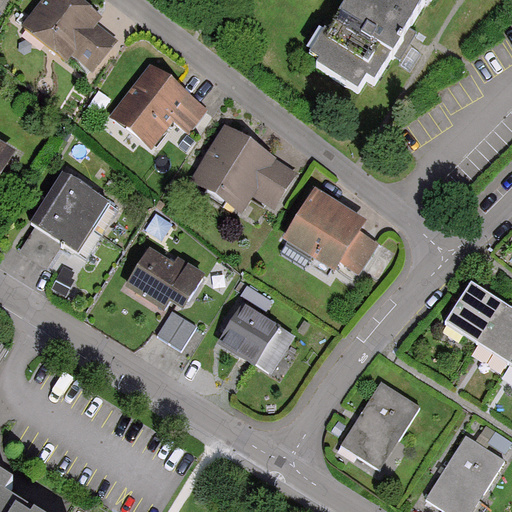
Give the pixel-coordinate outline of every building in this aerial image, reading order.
[(99,21),(70,0),(53,0),(29,33),(61,57),(66,51),(92,70),(110,45),(91,31),(99,21)] [(443,0),(355,0),(318,68),(386,105),(423,38),(443,0)] [(200,115),(149,78),(115,124),(148,148),(168,120),(187,133),(200,115)] [(292,180),(224,137),(196,182),(242,210),(253,193),(275,207),(292,180)] [(106,211),(62,184),(35,227),(79,254),(106,211)] [(360,228),(316,202),(292,244),(333,268),(336,261),(356,273),(370,249),(353,240),(360,228)] [(194,284),(154,258),(133,291),(167,313),(172,305),(178,309),(194,284)] [(511,317),(468,290),(443,328),(511,371),(511,317)] [(275,333),(243,314),(224,348),(255,366),(275,333)] [(0,373),(10,348),(0,343),(0,373)] [(414,412),(380,392),(344,450),(379,471),(414,412)] [(509,459),(511,452),(511,440),(490,430),(482,445),(509,459)] [(471,511),(500,465),(465,444),(428,505),(438,511),(471,511)]
